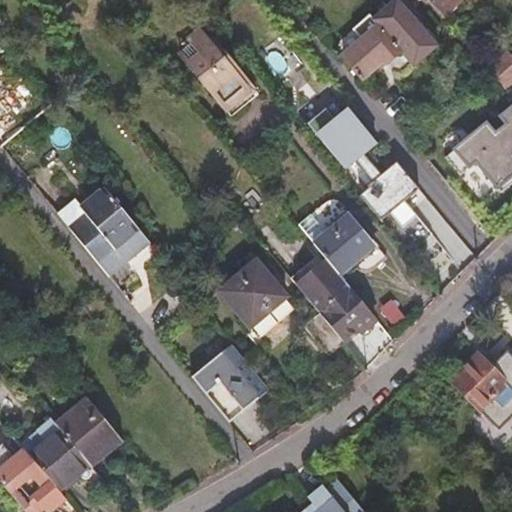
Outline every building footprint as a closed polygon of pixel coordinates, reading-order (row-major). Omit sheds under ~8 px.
[(461,0),(433,0),(447,14),(461,0)] [(346,57),(366,80),(388,62),(390,64),(405,52),(416,66),(438,47),(399,2),(378,21),(373,16),(362,26),(367,31),(362,35),(365,40),(346,57)] [(222,50),(199,70),(231,109),(255,89),(222,50)] [(511,58),(497,63),(503,83),(511,80),(511,58)] [(327,106),(309,120),(346,165),(356,157),(374,179),(369,184),(371,187),(362,195),(383,220),(392,213),(404,228),(420,215),(407,199),(421,188),(399,160),(383,173),(365,150),(378,139),(352,107),(338,119),(327,106)] [(511,107),(501,117),(508,125),(496,135),(487,125),(448,160),(463,178),(479,164),(505,194),(511,187),(511,107)] [(60,213),(110,275),(128,260),(125,256),(133,250),(136,253),(150,242),(107,189),(85,207),(78,199),(60,213)] [(328,259),(343,276),(377,248),(351,217),(328,235),(312,216),(301,225),(328,259)] [(323,313),(347,342),(377,317),(343,276),(328,259),(298,283),(323,313)] [(260,262),(222,292),(259,336),(296,306),(260,262)] [(331,355),(347,342),(323,313),(307,327),(331,355)] [(237,347),(197,380),(232,423),(255,404),(241,387),(258,373),(237,347)] [(481,355),(454,382),(482,411),(501,431),(511,420),(511,354),(511,353),(494,368),(481,355)] [(241,387),(255,404),(272,390),(258,373),(241,387)] [(92,466),(94,468),(103,461),(100,457),(122,438),(90,399),(59,425),(92,466)] [(32,455),(61,491),(92,466),(59,425),(54,419),(39,431),(48,442),(32,455)] [(103,461),(125,442),(122,438),(100,457),(103,461)] [(0,480),(26,511),(33,511),(42,505),(47,510),(65,495),(61,491),(32,455),(24,445),(14,453),(3,440),(0,441),(0,480)] [(365,511),(335,474),(310,497),(314,502),(302,511),(286,511),(285,511),(365,511)]
